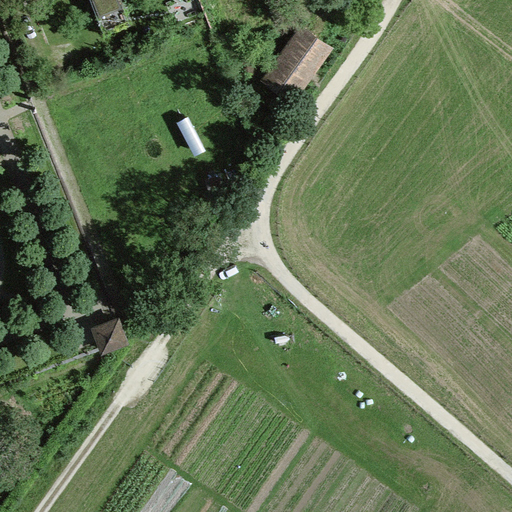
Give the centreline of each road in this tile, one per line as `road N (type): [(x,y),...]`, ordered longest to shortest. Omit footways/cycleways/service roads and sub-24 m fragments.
road 1 (track): [(511,480),(233,243),(42,511)]
road 2 (track): [(233,243),(394,0)]
